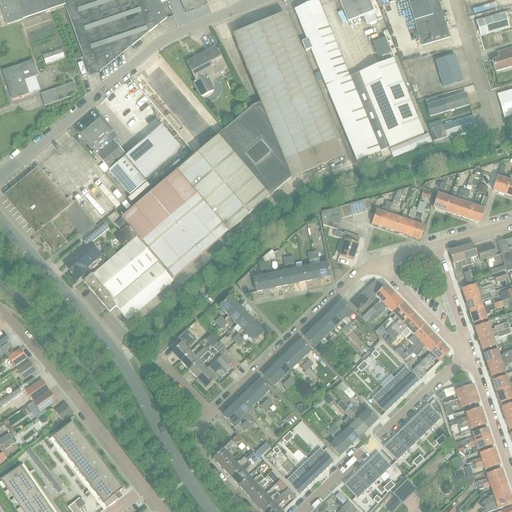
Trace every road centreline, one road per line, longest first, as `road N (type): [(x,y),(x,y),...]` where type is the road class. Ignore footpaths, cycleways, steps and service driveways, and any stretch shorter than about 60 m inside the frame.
road 1 (secondary): [(211,511),(161,445),(121,363),(0,214)]
road 2 (unclassified): [(0,175),(155,45),(257,0)]
road 3 (residential): [(378,264),(357,274),(207,415)]
road 4 (residential): [(303,511),(467,354)]
road 5 (residential): [(143,487),(0,311)]
road 6 (residential): [(511,474),(467,354)]
road 7 (unclassified): [(490,122),(454,0)]
road 8 (residential): [(467,354),(378,264)]
